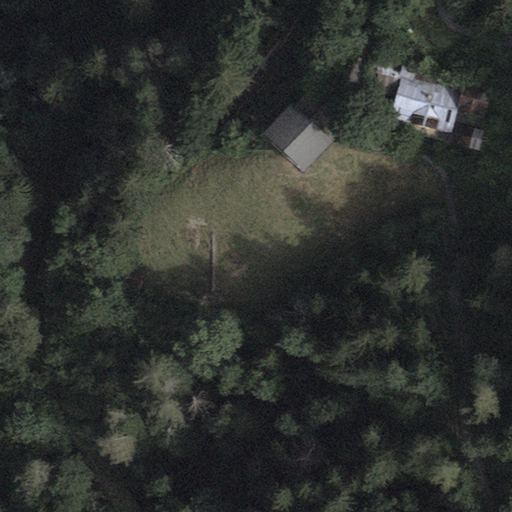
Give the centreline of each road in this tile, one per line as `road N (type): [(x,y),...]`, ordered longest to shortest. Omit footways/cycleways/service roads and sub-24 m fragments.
road 1 (track): [(511,476),(470,399),(450,184),(422,154),(362,142),(344,128),(342,94),(396,0)]
road 2 (track): [(423,511),(407,454),(417,440),(452,454),(498,500),(511,500)]
road 3 (track): [(267,511),(276,471),(301,461),(333,511)]
